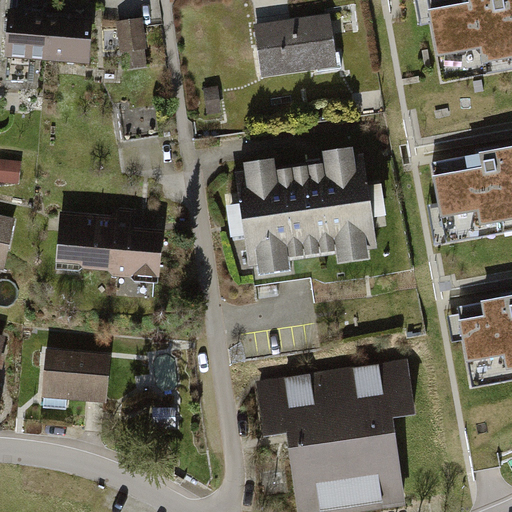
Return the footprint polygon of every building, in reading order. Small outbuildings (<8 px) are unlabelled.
[(511,0),(434,0),(431,1),(448,87),(511,74),(511,0)] [(339,13),(263,23),(270,78),(347,68),(339,13)] [(107,20),(22,14),(19,61),(104,67),(107,20)] [(151,65),(148,16),(122,17),(125,67),(151,65)] [(263,179),(250,181),(263,270),(274,268),(276,280),(307,275),(305,265),(356,257),(357,267),(386,262),(385,254),(394,253),(379,159),(374,159),(372,146),(334,152),(337,168),(288,175),(287,163),(261,167),(263,179)] [(511,156),(437,170),(452,251),(511,240),(511,156)] [(29,163),(8,160),(4,183),(26,186),(29,163)] [(143,218),(68,212),(64,267),(100,269),(100,273),(171,278),(174,232),(142,230),(143,218)] [(24,219),(0,214),(0,267),(14,270),(24,219)] [(511,305),(463,315),(478,394),(511,387),(511,305)] [(120,355),(56,352),(53,399),(117,403),(120,355)] [(417,360),(264,384),(273,440),(297,436),(309,511),(395,511),(417,509),(403,422),(426,418),(417,360)]
